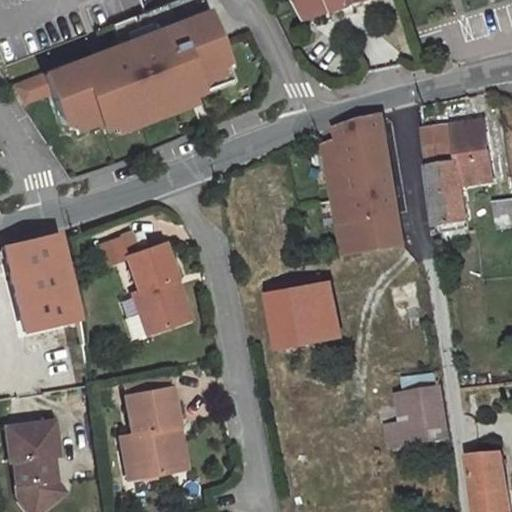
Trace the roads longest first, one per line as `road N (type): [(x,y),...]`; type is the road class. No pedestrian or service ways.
road 1 (residential): [(404,91),(470,511)]
road 2 (residential): [(171,176),(213,245),(277,511)]
road 3 (tertiary): [(171,176),(310,123)]
road 4 (residential): [(310,123),(251,0)]
road 5 (tertiary): [(46,217),(171,176)]
